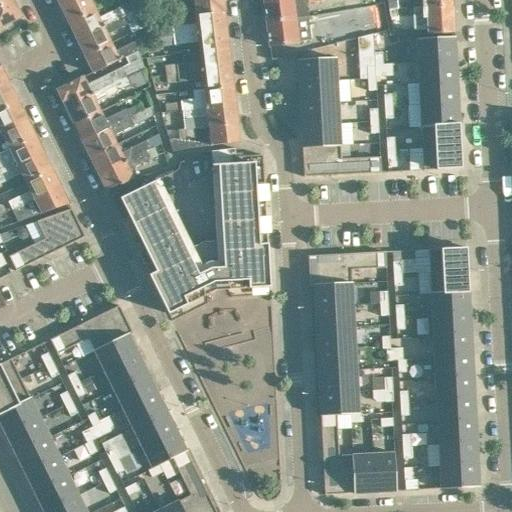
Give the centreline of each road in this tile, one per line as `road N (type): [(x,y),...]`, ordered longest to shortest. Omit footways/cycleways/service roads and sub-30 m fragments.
road 1 (residential): [(509,508),(492,208)]
road 2 (residential): [(303,511),(287,217)]
road 3 (residential): [(34,0),(52,45),(36,60),(31,82),(117,261)]
road 4 (residential): [(117,261),(241,511)]
road 5 (residential): [(287,217),(283,151),(257,118),(242,0)]
road 6 (residential): [(492,208),(485,0)]
road 7 (residential): [(287,217),(492,208)]
road 8 (residential): [(0,319),(117,261)]
